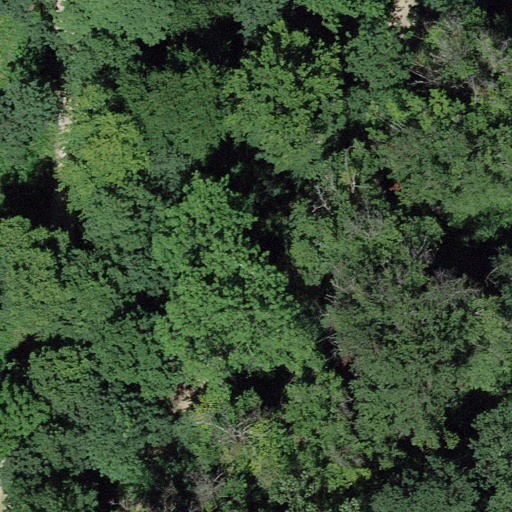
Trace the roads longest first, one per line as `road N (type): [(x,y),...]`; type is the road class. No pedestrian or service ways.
road 1 (track): [(413,0),(343,189),(142,511)]
road 2 (track): [(4,511),(83,151),(71,0)]
